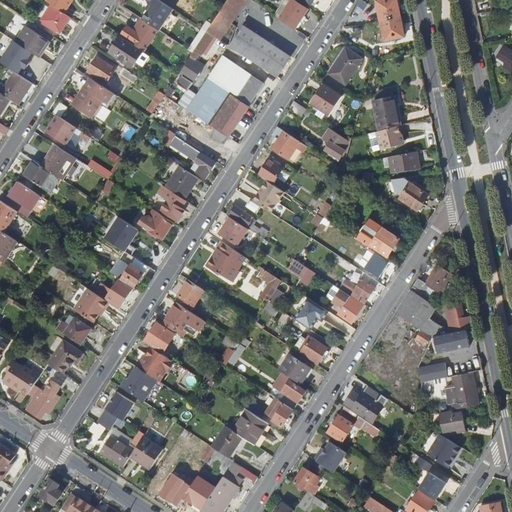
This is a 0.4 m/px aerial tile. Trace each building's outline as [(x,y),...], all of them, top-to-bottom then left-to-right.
[(65,14),(74,0),(49,0),(48,2),(52,6),(65,14)] [(174,10),(158,0),(150,0),(148,4),(153,6),(143,21),(158,30),(160,31),(174,10)] [(170,0),(170,1),(188,13),(196,0),(170,0)] [(221,11),(207,32),(215,37),(221,41),(247,0),(228,0),(224,6),(221,11)] [(292,3),(281,18),(296,29),(309,11),(293,0),(292,3)] [(383,0),(377,1),(381,22),(400,17),(396,0),(383,0)] [(52,6),(43,20),(61,33),(71,18),(65,14),(52,6)] [(381,22),(385,41),(404,37),(400,17),(381,22)] [(144,51),(145,50),(158,30),(143,21),(141,19),(135,28),(133,30),(127,26),(121,36),(144,51)] [(16,42),(39,58),(49,42),(27,27),(16,42)] [(230,47),(277,77),(290,58),(244,27),(230,47)] [(207,32),(203,29),(189,50),(193,53),(199,45),(207,32)] [(0,61),(9,48),(13,42),(14,41),(0,31),(0,61)] [(207,32),(199,45),(206,50),(215,37),(207,32)] [(150,56),(120,36),(110,52),(133,68),(136,63),(143,68),(150,56)] [(193,53),(190,58),(191,59),(195,62),(199,55),(201,57),(206,50),(199,45),(193,53)] [(346,49),(329,74),(345,85),(362,59),(346,49)] [(499,58),(507,64),(505,67),(511,71),(511,54),(505,50),(499,58)] [(116,70),(98,58),(88,72),(106,84),(116,70)] [(191,59),(179,76),(182,78),(177,86),(187,92),(204,68),(195,62),(191,59)] [(219,64),(188,111),(192,114),(215,130),(228,138),(260,91),(219,64)] [(121,74),(133,82),(136,77),(124,69),(121,74)] [(23,70),(19,75),(29,82),(33,77),(23,70)] [(17,74),(3,95),(11,100),(17,104),(31,83),(29,82),(19,75),(17,74)] [(33,77),(29,82),(31,83),(38,87),(41,82),(33,77)] [(84,89),(73,105),(92,118),(103,101),(107,104),(114,94),(91,79),(84,89)] [(31,83),(17,104),(24,108),(31,98),(38,87),(31,83)] [(326,114),(330,116),(342,98),(323,85),(311,104),(319,109),(326,114)] [(0,92),(0,117),(11,100),(3,95),(0,92)] [(166,97),(158,109),(163,112),(159,119),(166,123),(168,120),(173,111),(176,113),(178,110),(190,118),(192,114),(188,111),(166,97)] [(375,101),(381,132),(398,127),(400,127),(394,97),(375,101)] [(152,113),(161,100),(160,99),(157,104),(154,102),(148,111),(152,113)] [(290,109),(301,116),(302,114),(308,117),(311,113),(295,102),(290,109)] [(326,114),(319,109),(315,115),(322,120),(326,114)] [(57,115),(46,131),(66,145),(77,129),(57,115)] [(166,123),(165,124),(171,128),(174,123),(168,120),(166,123)] [(0,131),(6,136),(10,130),(0,123),(0,131)] [(381,132),(377,133),(370,135),(375,152),(381,151),(403,145),(398,127),(381,132)] [(276,144),(272,149),(289,160),(297,148),(303,152),(307,147),(278,128),(272,136),(276,139),(273,143),(276,144)] [(330,143),(325,150),(340,160),(345,152),(348,153),(351,140),(348,137),(347,140),(330,129),(323,138),(330,143)] [(211,136),(223,145),(228,138),(215,130),(211,136)] [(82,132),(79,135),(85,140),(88,136),(82,132)] [(217,164),(172,134),(168,141),(203,165),(197,173),(206,179),(217,164)] [(56,145),(41,166),(51,172),(61,179),(63,180),(77,159),(56,145)] [(388,157),(392,176),(421,170),(417,152),(388,157)] [(123,159),(115,170),(120,173),(127,162),(123,159)] [(260,174),(274,183),(283,169),(269,160),(260,174)] [(34,161),(24,176),(41,188),(51,172),(41,166),(34,161)] [(89,167),(109,180),(112,175),(93,162),(89,167)] [(181,168),(167,189),(169,191),(184,201),(198,180),(181,168)] [(385,169),(370,171),(371,181),(386,179),(385,169)] [(51,172),(41,188),(50,194),(61,179),(51,172)] [(350,181),(357,186),(361,181),(353,177),(350,181)] [(396,190),(403,195),(400,198),(418,210),(428,195),(411,183),(403,179),(391,181),(396,190)] [(109,180),(103,189),(109,193),(114,184),(109,180)] [(6,192),(1,200),(2,200),(19,211),(27,217),(41,196),(18,181),(13,190),(10,188),(7,193),(6,192)] [(268,181),(254,203),(271,214),(285,192),(268,181)] [(167,189),(164,187),(158,195),(168,202),(161,212),(178,222),(185,212),(182,210),(187,202),(184,201),(169,191),(167,189)] [(344,200),(339,197),(333,206),(325,218),(330,222),(344,200)] [(2,200),(0,202),(0,229),(4,233),(19,211),(2,200)] [(331,204),(323,216),(325,218),(333,206),(331,204)] [(231,216),(248,227),(250,225),(254,219),(236,208),(233,213),(231,215),(231,216)] [(145,218),(140,224),(150,231),(148,233),(157,239),(159,236),(164,240),(174,224),(159,214),(154,211),(150,217),(145,218)] [(121,215),(106,237),(126,251),(142,230),(121,215)] [(248,230),(230,218),(220,233),(238,245),(248,230)] [(325,218),(322,223),(326,226),(328,227),(331,222),(330,222),(325,218)] [(399,239),(369,219),(365,225),(364,224),(360,230),(361,231),(356,239),(370,248),(375,252),(386,258),(399,239)] [(77,220),(64,239),(68,242),(81,223),(77,220)] [(322,223),(316,232),(320,234),(326,226),(322,223)] [(0,229),(0,259),(3,262),(17,241),(4,233),(0,229)] [(303,237),(296,247),(301,250),(308,240),(303,237)] [(147,251),(141,260),(147,264),(158,248),(152,243),(147,251)] [(239,272),(247,259),(225,244),(217,257),(215,255),(209,264),(230,277),(235,269),(239,272)] [(136,259),(140,262),(141,260),(147,251),(143,248),(136,259)] [(375,252),(365,268),(379,277),(390,261),(386,258),(375,252)] [(357,271),(363,263),(355,258),(350,266),(357,271)] [(113,274),(120,280),(127,284),(134,289),(142,277),(139,274),(145,265),(140,262),(136,259),(130,268),(121,262),(113,274)] [(295,260),(291,266),(294,268),(293,270),(295,272),(301,263),(296,260),(295,260)] [(230,277),(209,264),(207,267),(221,276),(222,275),(228,279),(230,277)] [(436,301),(453,274),(440,267),(439,270),(435,268),(426,283),(419,279),(413,287),(436,301)] [(270,283),(262,296),(268,300),(281,281),(261,268),(260,270),(264,273),(261,277),(270,283)] [(235,269),(230,277),(235,281),(240,273),(239,272),(235,269)] [(358,284),(353,292),(347,288),(345,292),(364,304),(375,287),(362,278),(361,279),(358,284)] [(127,284),(120,280),(112,292),(102,285),(96,294),(100,297),(101,297),(106,301),(110,304),(113,305),(115,303),(122,308),(133,290),(126,286),(127,284)] [(189,280),(179,296),(194,306),(205,291),(189,280)] [(404,302),(397,313),(431,336),(438,335),(435,323),(436,323),(438,304),(413,288),(404,302)] [(96,294),(89,289),(75,310),(94,323),(103,310),(105,311),(110,304),(106,301),(101,297),(100,297),(96,294)] [(344,307),(339,315),(352,323),(364,304),(345,292),(338,303),(344,307)] [(310,330),(311,330),(319,319),(323,322),(329,312),(309,299),(295,320),(299,323),(310,330)] [(445,302),(448,320),(436,323),(435,323),(438,335),(474,327),(472,316),(464,317),(459,299),(445,302)] [(177,302),(167,318),(184,330),(188,323),(198,330),(200,331),(206,322),(194,314),(177,302)] [(269,303),(265,309),(275,317),(279,310),(269,303)] [(58,329),(82,345),(92,330),(79,321),(76,319),(71,315),(65,322),(63,321),(58,329)] [(240,321),(251,329),(255,324),(243,316),(240,321)] [(263,318),(259,324),(263,327),(267,321),(263,318)] [(146,341),(163,353),(175,335),(157,323),(146,341)] [(467,330),(435,337),(439,352),(470,346),(467,330)] [(302,353),(318,364),(329,349),(312,337),(302,353)] [(54,357),(49,364),(63,374),(69,366),(71,367),(74,363),(77,365),(84,353),(65,341),(54,357)] [(236,352),(233,358),(238,361),(247,349),(241,345),(236,352)] [(236,352),(230,348),(221,362),(224,364),(227,366),(233,358),(236,352)] [(153,349),(141,366),(149,373),(148,375),(158,382),(159,382),(174,361),(162,354),(161,355),(160,354),(153,349)] [(290,354),(280,371),(283,373),(295,381),(301,385),(311,369),(290,354)] [(233,358),(227,366),(233,370),(238,361),(233,358)] [(12,368),(9,373),(4,380),(12,385),(11,387),(19,392),(21,389),(29,395),(40,378),(32,372),(33,371),(25,365),(24,367),(13,360),(9,366),(12,368)] [(420,367),(423,382),(450,376),(446,361),(420,367)] [(224,364),(216,375),(219,378),(227,366),(224,364)] [(148,375),(137,368),(129,381),(127,379),(122,388),(145,402),(158,382),(148,375)] [(208,372),(203,380),(213,387),(219,378),(216,375),(208,372)] [(454,385),(458,402),(453,403),(455,409),(461,408),(480,404),(473,372),(454,376),(456,385),(454,385)] [(281,391),(280,393),(276,390),(273,396),(276,398),(293,409),(298,402),(299,403),(306,392),(293,383),(295,381),(283,373),(274,387),(281,391)] [(45,412),(57,394),(62,387),(53,381),(46,392),(42,389),(28,410),(34,413),(40,418),(45,412)] [(352,410),(373,424),(389,400),(368,386),(361,397),(353,391),(345,403),(353,409),(352,410)] [(135,404),(118,393),(98,423),(108,430),(112,429),(119,418),(124,421),(135,404)] [(61,397),(57,394),(45,412),(49,414),(61,397)] [(293,409),(276,398),(267,412),(266,414),(274,419),(273,420),(283,427),(294,410),(293,409)] [(248,410),(262,419),(266,414),(267,412),(249,400),(244,407),(245,408),(248,410)] [(346,408),(328,433),(343,443),(355,426),(354,426),(356,423),(360,417),(346,408)] [(439,413),(444,436),(466,432),(461,408),(455,409),(439,413)] [(227,426),(244,438),(254,445),(268,423),(263,420),(262,419),(248,410),(236,428),(229,423),(227,426)] [(360,417),(356,423),(362,428),(366,422),(360,417)] [(362,428),(376,438),(377,438),(381,432),(366,422),(362,428)] [(227,426),(213,447),(224,454),(230,458),(244,438),(227,426)] [(414,427),(404,440),(403,439),(401,441),(412,448),(417,442),(421,445),(427,436),(414,427)] [(190,431),(186,428),(181,435),(186,438),(190,431)] [(377,438),(394,449),(398,443),(381,432),(377,438)] [(441,434),(427,455),(448,469),(462,448),(441,434)] [(99,452),(123,468),(130,458),(134,452),(110,436),(99,452)] [(134,452),(130,458),(150,471),(162,452),(143,439),(134,452)] [(209,444),(201,457),(209,462),(212,457),(219,462),(224,454),(213,447),(209,444)] [(316,462),(336,475),(349,455),(332,444),(324,457),(321,455),(316,462)] [(3,447),(0,452),(0,478),(4,482),(9,474),(7,472),(18,457),(3,447)] [(399,456),(392,452),(383,466),(390,470),(399,456)] [(219,462),(214,468),(225,475),(226,473),(234,461),(230,458),(224,454),(219,462)] [(414,464),(427,473),(432,466),(419,457),(414,464)] [(324,468),(314,461),(311,466),(320,472),(324,468)] [(294,483),(303,489),(308,481),(316,486),(320,478),(304,468),(294,483)] [(176,472),(161,494),(178,506),(192,486),(178,477),(179,475),(176,472)] [(430,473),(419,490),(436,501),(442,490),(440,489),(445,482),(430,473)] [(229,481),(239,487),(242,480),(233,475),(229,481)] [(223,477),(200,511),(224,511),(240,488),(239,487),(229,481),(223,477)] [(66,489),(51,479),(40,495),(47,499),(45,502),(50,506),(52,503),(56,505),(66,489)] [(315,497),(307,491),(298,505),(302,508),(308,498),(313,501),(315,497)] [(410,511),(427,511),(434,502),(419,492),(410,503),(408,502),(405,505),(408,507),(407,509),(410,511)] [(78,497),(68,511),(95,511),(96,511),(97,510),(78,497)] [(367,504),(379,511),(392,511),(371,498),(367,504)] [(282,503),(276,511),(293,511),(294,511),(282,503)] [(480,507),(481,511),(501,511),(499,503),(480,507)]
